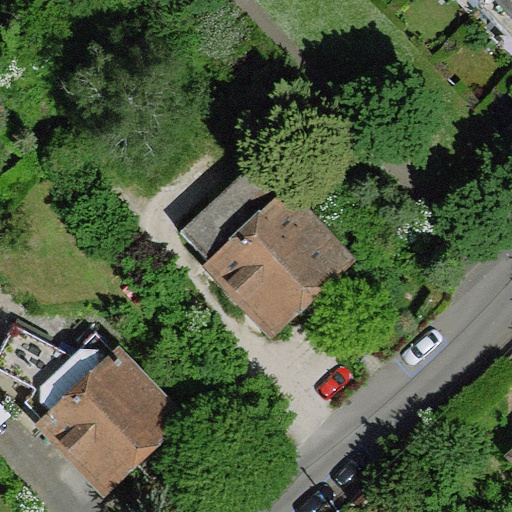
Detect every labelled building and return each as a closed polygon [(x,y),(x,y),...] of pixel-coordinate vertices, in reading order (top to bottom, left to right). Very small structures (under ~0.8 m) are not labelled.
[(496,0),(475,0),(485,11),(496,0)] [(511,0),(496,0),(485,11),(511,38),(511,0)] [(349,264),(258,166),(183,235),(274,333),(349,264)] [(0,372),(69,409),(121,359),(97,335),(74,358),(15,327),(0,356),(0,372)] [(179,421),(121,359),(69,409),(48,429),(107,491),(179,421)]
